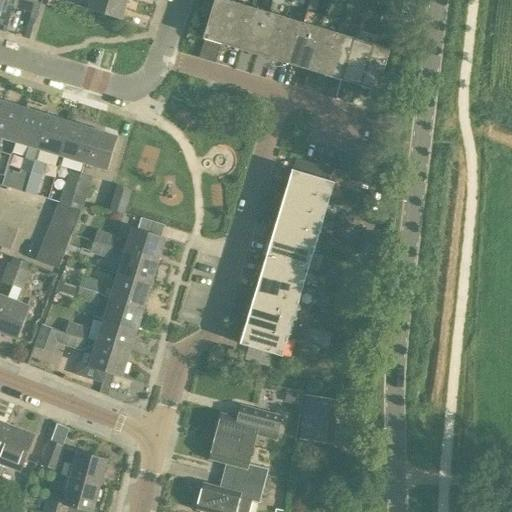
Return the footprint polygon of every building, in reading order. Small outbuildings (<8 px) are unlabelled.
[(35,1),(31,0),(13,0),(12,6),(32,12),(35,1)] [(92,0),(90,10),(124,20),(129,0),(92,0)] [(216,0),(204,40),(222,46),(236,3),(225,0),(216,0)] [(222,46),(240,51),(253,8),(236,3),(222,46)] [(240,51),(257,56),(270,14),(253,8),(240,51)] [(257,56),(275,62),(287,19),(270,14),(257,56)] [(275,62),(292,67),(305,24),(287,19),(275,62)] [(292,67),(309,72),(322,30),(305,24),(292,67)] [(309,72),(326,77),(339,35),(322,30),(309,72)] [(326,77),(343,83),(357,40),(339,35),(326,77)] [(343,83),(360,88),(374,45),(357,40),(343,83)] [(374,45),(360,88),(377,93),(390,51),(374,45)] [(0,141),(1,137),(16,142),(27,109),(4,101),(0,115),(0,141)] [(15,189),(26,192),(36,161),(35,160),(38,149),(39,150),(50,116),(27,109),(16,142),(28,146),(25,157),(23,156),(17,176),(18,177),(15,189)] [(50,116),(39,150),(62,157),(73,123),(50,116)] [(73,123),(62,157),(85,165),(96,131),(73,123)] [(96,131),(85,165),(107,172),(118,138),(96,131)] [(36,161),(26,192),(35,195),(39,183),(40,184),(46,164),(36,161)] [(57,203),(57,204),(71,209),(82,174),(69,170),(59,203),(57,203)] [(290,170),(284,188),(327,200),(332,183),(290,170)] [(92,177),(82,174),(71,209),(80,211),(81,209),(82,209),(92,177)] [(112,211),(125,215),(132,191),(118,188),(112,211)] [(284,188),(279,205),(322,218),(327,200),(284,188)] [(57,204),(52,218),(74,226),(80,211),(71,209),(57,204)] [(279,205),(274,222),(317,235),(322,218),(279,205)] [(52,218),(46,232),(68,241),(74,226),(52,218)] [(0,247),(8,226),(0,222),(0,247)] [(274,222),(269,240),(312,252),(317,235),(274,222)] [(8,226),(0,247),(10,251),(18,230),(8,226)] [(125,252),(160,262),(166,240),(132,229),(125,252)] [(97,230),(93,242),(113,248),(117,236),(97,230)] [(358,245),(377,251),(382,236),(363,230),(358,245)] [(46,232),(41,246),(63,255),(68,241),(46,232)] [(269,240),(264,257),(306,270),(312,252),(269,240)] [(113,248),(93,242),(90,253),(110,259),(113,248)] [(63,255),(41,246),(36,260),(58,269),(63,255)] [(118,275),(153,285),(160,262),(125,252),(118,275)] [(264,257),(259,274),(301,287),(306,270),(264,257)] [(7,262),(0,282),(12,286),(21,261),(12,258),(10,263),(7,262)] [(10,298),(0,325),(0,332),(20,340),(33,307),(16,300),(20,290),(23,291),(31,271),(29,270),(31,265),(24,262),(21,261),(12,286),(8,297),(10,298)] [(259,274),(254,291),(296,304),(301,287),(259,274)] [(78,288),(99,294),(101,285),(102,282),(82,275),(78,288)] [(111,298),(146,309),(153,285),(118,275),(114,288),(111,298)] [(78,288),(75,299),(95,305),(99,294),(78,288)] [(254,291),(248,308),(291,321),(296,304),(254,291)] [(0,294),(0,325),(10,298),(8,297),(0,294)] [(111,298),(104,321),(139,331),(146,309),(111,298)] [(248,308),(243,326),(286,338),(291,321),(248,308)] [(68,321),(65,333),(84,339),(88,327),(68,321)] [(104,321),(97,343),(132,354),(139,331),(104,321)] [(243,326),(238,344),(249,347),(272,354),(280,356),(286,338),(243,326)] [(84,339),(65,333),(64,335),(44,327),(35,348),(53,355),(58,343),(81,350),(84,339)] [(132,354),(97,343),(90,367),(125,377),(132,354)] [(299,439),(332,443),(336,417),(334,416),(336,397),(304,393),(303,406),(301,405),(300,411),(302,412),(299,439)] [(221,412),(215,435),(253,445),(256,435),(276,440),(282,416),(238,404),(235,416),(221,412)] [(0,453),(11,425),(0,421),(0,453)] [(11,425),(0,453),(0,480),(5,466),(20,472),(34,435),(11,425)] [(226,463),(223,474),(264,484),(268,469),(248,464),(253,445),(215,435),(209,458),(226,463)] [(39,465),(56,472),(65,447),(49,441),(39,465)] [(79,452),(72,478),(101,486),(108,460),(79,452)] [(264,484),(223,474),(220,486),(203,482),(203,485),(197,485),(194,497),(199,499),(197,508),(212,511),(249,511),(252,501),(259,503),(264,484)] [(49,495),(44,511),(68,511),(70,506),(93,511),(94,511),(101,486),(72,478),(66,499),(49,495)]
